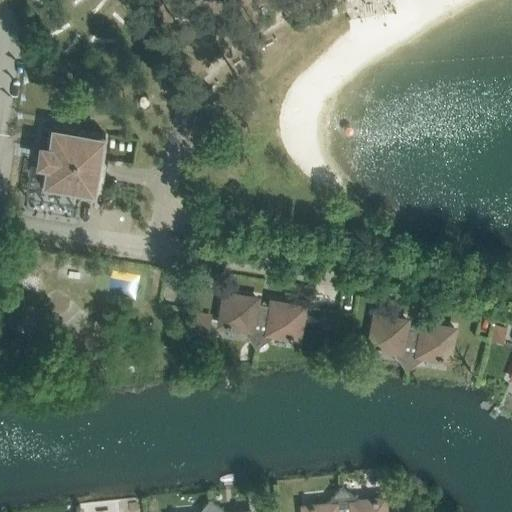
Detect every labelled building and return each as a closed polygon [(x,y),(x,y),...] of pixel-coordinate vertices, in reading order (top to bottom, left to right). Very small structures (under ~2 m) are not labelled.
[(150,103),(148,95),(143,93),(139,98),(141,106),(143,106),(146,107),(150,103)] [(44,162),(41,185),(96,193),(98,180),(101,157),(105,132),(82,129),(50,124),(47,146),(43,146),(41,162),(44,162)] [(265,306),(267,299),(230,291),(224,329),(250,335),(263,351),(268,308),(269,306),(265,306)] [(315,306),(277,301),(275,310),(268,308),(263,351),(278,337),(308,344),(315,306)] [(193,333),(207,335),(211,313),(197,311),(193,333)] [(334,315),(323,313),(321,326),(332,328),(334,315)] [(404,358),(414,373),(414,371),(418,329),(415,328),(417,319),(379,314),(373,351),(404,358)] [(463,328),(426,322),(426,331),(418,327),(418,329),(414,371),(429,360),(457,366),(463,328)] [(496,324),(493,337),(504,340),(508,327),(496,324)] [(350,511),(348,487),(333,506),(309,508),(309,511),(350,511)] [(350,488),(351,511),(391,511),(390,500),(368,503),(350,488)] [(219,511),(218,502),(218,500),(209,511),(219,511)] [(231,511),(218,502),(219,511),(231,511)] [(407,511),(407,502),(394,503),(395,511),(407,511)]
